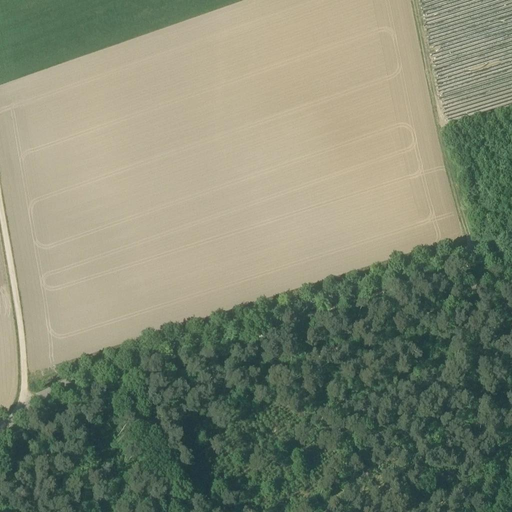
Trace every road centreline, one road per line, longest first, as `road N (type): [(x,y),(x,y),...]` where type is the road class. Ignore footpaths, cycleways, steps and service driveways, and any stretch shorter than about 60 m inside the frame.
road 1 (unclassified): [(0,429),(81,377),(511,239)]
road 2 (track): [(419,0),(473,252)]
road 3 (track): [(23,408),(24,351),(0,187)]
